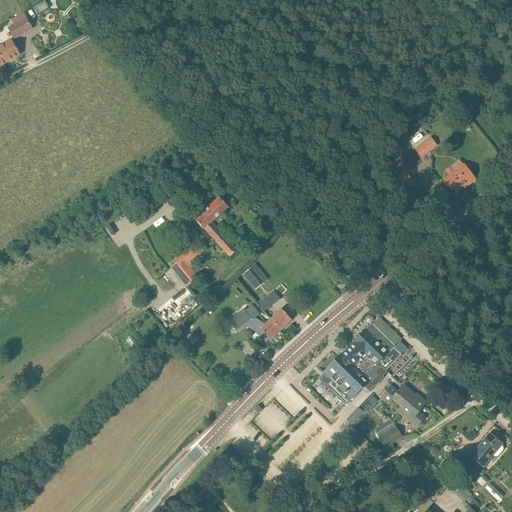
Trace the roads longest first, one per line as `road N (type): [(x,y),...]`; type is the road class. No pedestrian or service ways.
road 1 (unclassified): [(363,293),(95,0)]
road 2 (secondary): [(142,511),(292,354),(363,293)]
road 3 (unknown): [(478,397),(303,511)]
road 4 (unclassified): [(363,293),(511,424)]
road 5 (secondary): [(363,293),(511,178)]
